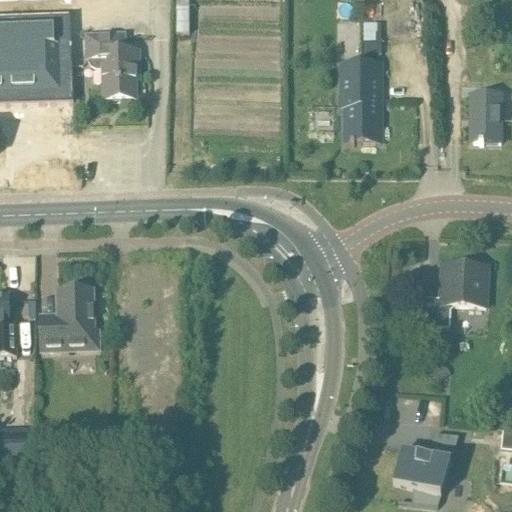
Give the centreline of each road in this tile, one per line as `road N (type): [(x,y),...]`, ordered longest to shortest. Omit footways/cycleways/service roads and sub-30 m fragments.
road 1 (tertiary): [(306,273),(281,238),(244,217),(0,216)]
road 2 (tertiary): [(287,511),(318,391),(319,323),(306,273)]
road 3 (unclassified): [(306,273),(389,218),(459,204),(511,208)]
